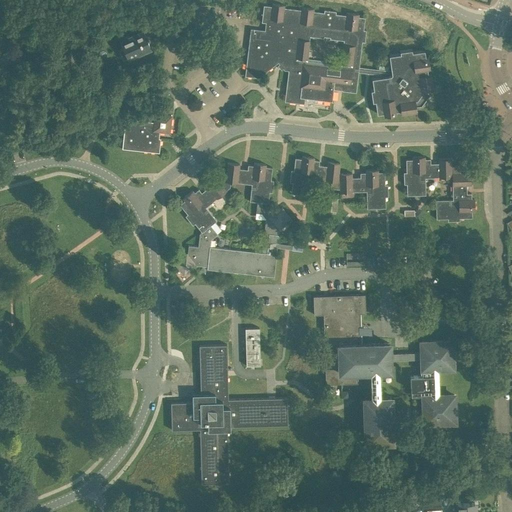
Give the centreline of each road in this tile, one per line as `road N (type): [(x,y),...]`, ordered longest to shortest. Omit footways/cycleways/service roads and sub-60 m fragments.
road 1 (residential): [(506,507),(498,133)]
road 2 (unclassified): [(214,143),(256,127),(366,137),(498,133)]
road 3 (residential): [(239,30),(188,20),(171,35),(167,82),(214,143)]
road 4 (residential): [(37,511),(74,496),(114,460),(137,425),(153,375)]
road 5 (residential): [(153,375),(153,250),(134,202)]
road 6 (unclassified): [(83,165),(105,109),(154,47),(138,15)]
road 7 (secondary): [(493,64),(421,21),(343,0)]
road 8 (residential): [(0,384),(153,375)]
